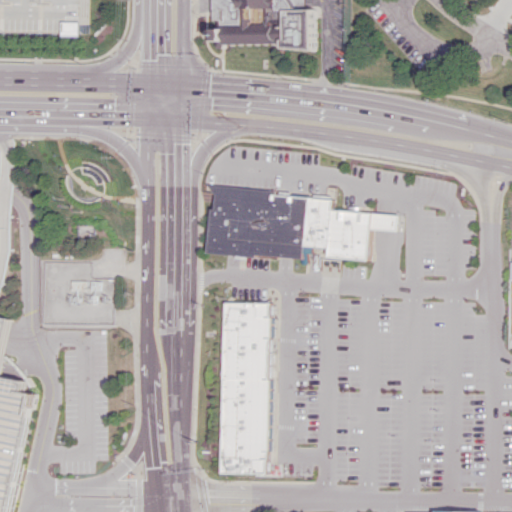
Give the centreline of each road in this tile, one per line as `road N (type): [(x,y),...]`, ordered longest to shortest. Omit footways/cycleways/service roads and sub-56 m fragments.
road 1 (primary): [(496,150),(467,128),(402,112),(182,87)]
road 2 (secondary): [(172,495),(180,186)]
road 3 (primary): [(233,123),(461,156),(496,150)]
road 4 (secondary): [(146,170),(152,414)]
road 5 (primary): [(148,85),(0,83)]
